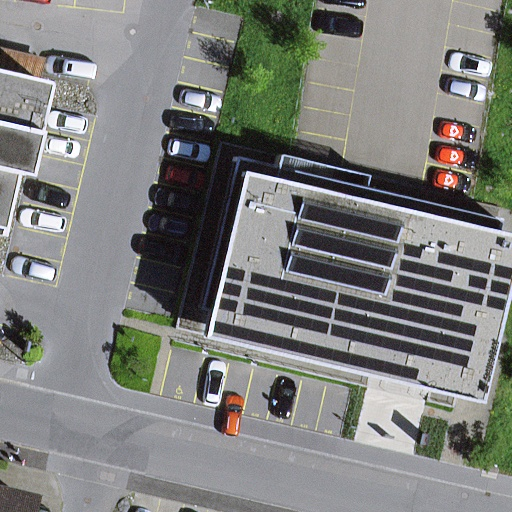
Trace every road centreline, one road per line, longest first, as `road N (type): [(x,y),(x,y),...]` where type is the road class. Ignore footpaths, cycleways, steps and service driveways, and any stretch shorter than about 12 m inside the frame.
road 1 (unclassified): [(165,0),(67,423)]
road 2 (residential): [(438,511),(107,432)]
